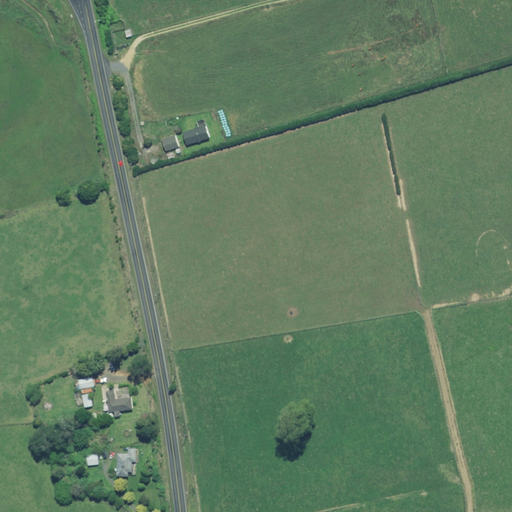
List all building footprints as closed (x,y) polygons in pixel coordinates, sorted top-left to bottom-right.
[(212,138),(209,126),(186,132),(190,145),(212,138)] [(169,151),(178,148),(179,154),(183,153),(182,147),(179,136),(166,140),(169,151)] [(98,386),(96,377),(82,380),(84,389),(98,386)] [(132,395),(131,388),(110,390),(112,412),(118,411),(119,416),(124,416),(123,410),(136,409),(135,395),(132,395)] [(96,405),(93,393),(86,395),(88,407),(96,405)] [(121,453),(120,475),(133,476),(133,474),(139,475),(140,461),(140,448),(131,448),(131,454),(121,453)] [(102,464),(101,454),(91,454),(91,465),(102,464)]
